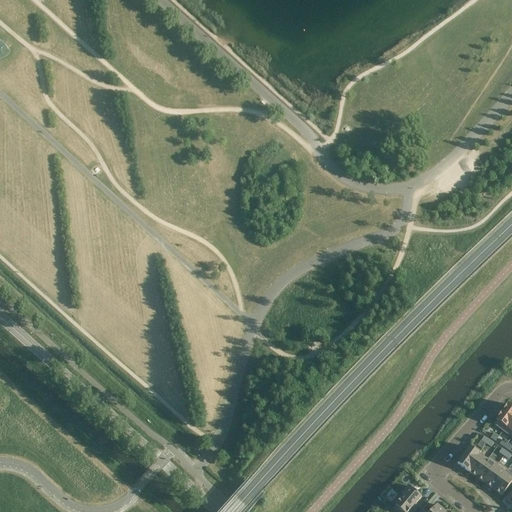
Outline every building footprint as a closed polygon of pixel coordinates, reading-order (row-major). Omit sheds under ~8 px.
[(511,419),(511,407),(508,405),(494,425),(503,432),(511,419)] [(511,419),(503,432),(511,438),(511,437),(511,419)] [(467,471),(479,454),(481,451),(471,445),(457,464),(467,471)] [(475,477),(487,460),(479,454),(467,471),(471,474),(475,477)] [(484,483),(498,464),(498,463),(489,457),(487,460),(475,477),(484,483)] [(493,490),(506,471),(507,471),(508,469),(499,463),(498,463),(498,464),(484,483),(493,490)] [(502,496),(511,482),(511,475),(507,471),(506,471),(493,490),(502,496)] [(421,497),(409,486),(402,494),(404,496),(393,509),(396,511),(411,511),(410,510),(421,497)]
